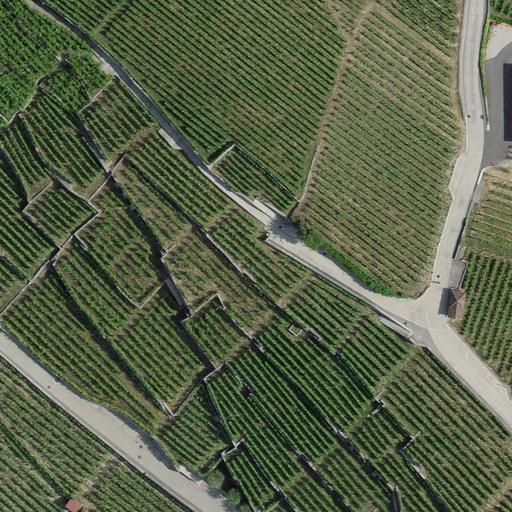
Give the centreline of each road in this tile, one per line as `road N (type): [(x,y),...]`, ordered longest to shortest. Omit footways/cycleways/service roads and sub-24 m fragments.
road 1 (unclassified): [(434,314),(477,141),(478,0)]
road 2 (track): [(0,337),(216,511)]
road 3 (unclassified): [(434,314),(451,353),(511,414)]
